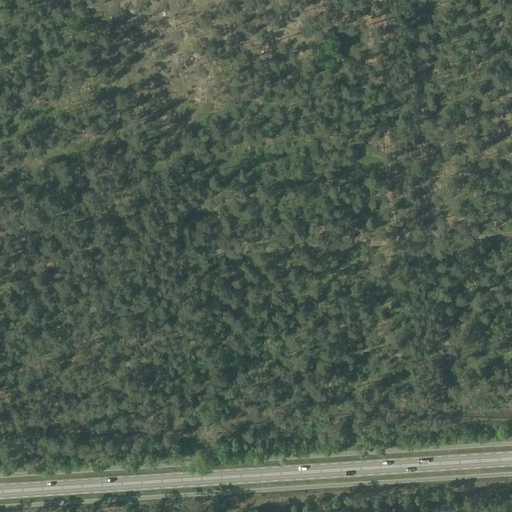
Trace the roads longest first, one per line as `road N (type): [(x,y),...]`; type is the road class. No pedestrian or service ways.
road 1 (primary): [(0,492),(511,459)]
road 2 (track): [(511,236),(0,265)]
